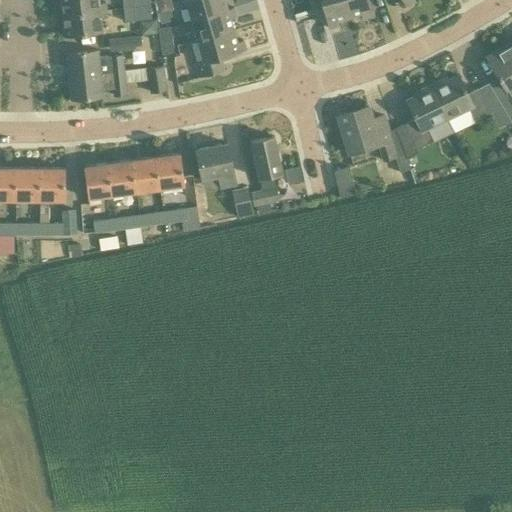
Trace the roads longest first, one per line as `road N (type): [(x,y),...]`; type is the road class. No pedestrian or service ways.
road 1 (residential): [(297,89),(128,125),(18,131)]
road 2 (residential): [(505,0),(365,73),(297,89)]
road 3 (residential): [(18,131),(18,0)]
